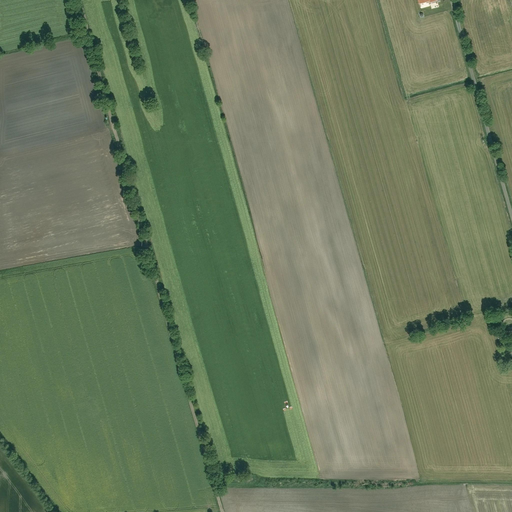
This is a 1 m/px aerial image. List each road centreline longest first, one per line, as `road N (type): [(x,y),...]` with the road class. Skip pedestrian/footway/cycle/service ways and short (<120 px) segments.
road 1 (track): [(222,511),(79,0)]
road 2 (residential): [(511,221),(451,0)]
